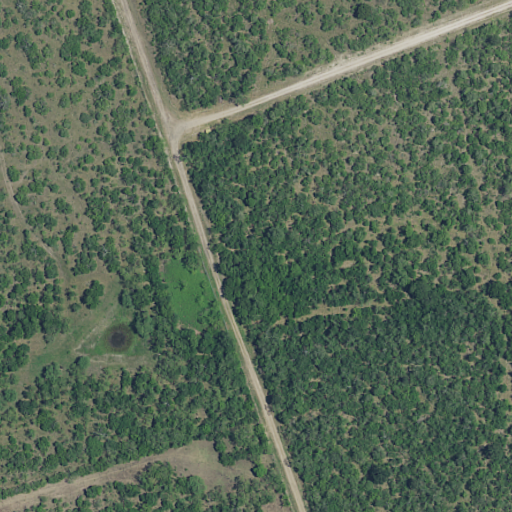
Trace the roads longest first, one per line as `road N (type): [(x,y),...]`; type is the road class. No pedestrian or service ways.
road 1 (residential): [(305,511),(123,0)]
road 2 (residential): [(511,4),(171,134)]
